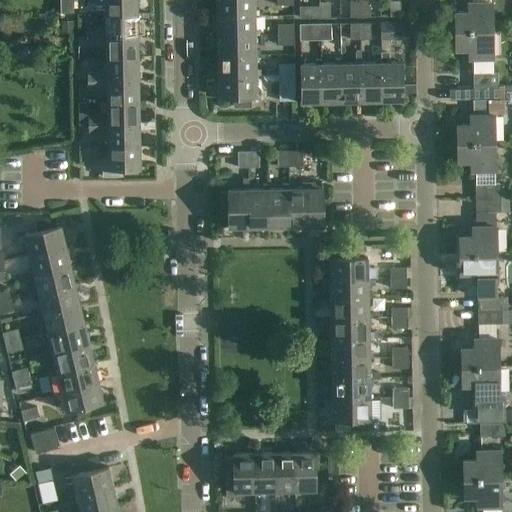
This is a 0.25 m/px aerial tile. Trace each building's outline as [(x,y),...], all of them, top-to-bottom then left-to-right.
[(73,0),(60,0),(60,12),(68,12),(75,12),(73,0)] [(83,0),(84,2),(104,2),(104,13),(137,13),(136,0),(83,0)] [(217,0),(217,15),(256,15),(260,14),(260,9),(256,9),(255,0),(217,0)] [(359,1),(360,17),(371,17),(371,0),(359,1)] [(390,0),(390,16),(401,16),(400,1),(390,0)] [(468,11),(455,11),(455,29),(455,30),(493,29),(492,0),(472,0),(472,1),(468,1),(468,11)] [(319,2),(319,18),(331,18),(331,1),(319,2)] [(349,1),(350,17),(360,17),(359,1),(349,1)] [(300,17),(301,17),(304,18),(319,18),(319,2),(319,5),(310,5),(310,6),(300,7),(300,17)] [(104,26),(86,26),(87,36),(104,36),(111,36),(116,36),(117,36),(137,35),(137,15),(137,14),(137,13),(104,13),(104,15),(104,26)] [(217,15),(218,35),(256,35),(260,35),(260,29),(256,29),(256,15),(217,15)] [(62,21),(61,34),(74,34),(74,31),(74,30),(74,21),(62,21)] [(410,38),(410,37),(410,22),(381,22),(381,38),(410,38)] [(278,24),(278,35),(294,34),(294,23),(278,24)] [(350,23),(350,39),(360,39),(360,23),(350,23)] [(360,23),(360,39),(371,38),(371,23),(360,23)] [(300,40),(310,40),(320,40),(320,24),(300,24),(300,40)] [(320,24),(320,40),(331,39),(331,24),(323,24),(320,24)] [(493,29),(455,30),(456,49),(469,49),(469,59),(472,59),(473,71),(494,72),(494,58),(493,29)] [(278,35),(279,45),(295,44),(294,34),(278,35)] [(104,36),(87,36),(87,46),(105,45),(105,57),(138,56),(137,39),(137,38),(137,35),(117,36),(116,36),(111,36),(104,36)] [(218,35),(218,55),(257,55),(260,55),(260,49),(257,48),(256,35),(218,35)] [(355,62),(342,62),(342,101),(361,100),(361,62),(360,51),(355,51),(355,58),(355,62)] [(389,51),(381,51),(381,58),(382,100),(403,99),(403,93),(402,84),(402,61),(401,61),(395,61),(389,61),(389,51)] [(218,55),(218,75),(257,75),(257,74),(261,74),(261,69),(257,69),(257,55),(218,55)] [(105,70),(87,70),(87,80),(105,80),(138,79),(138,57),(138,56),(105,57),(105,58),(105,70)] [(300,63),(302,101),(321,101),(320,63),(320,58),(316,58),(316,63),(300,63)] [(335,62),(320,63),(321,77),(321,101),(341,101),(342,101),(342,62),(341,58),(340,58),(335,58),(335,62)] [(362,62),(361,62),(361,100),(382,100),(381,58),(380,58),(375,58),(376,62),(362,62)] [(279,64),(279,74),(295,74),(294,63),(279,64)] [(494,72),(473,71),(473,72),(473,86),(498,85),(497,71),(494,72)] [(295,100),(295,84),(295,74),(279,74),(263,74),(266,80),(279,80),(279,100),(295,100)] [(251,106),(251,96),(258,96),(258,94),(261,94),(261,89),(257,89),(257,75),(218,75),(219,95),(234,95),(234,106),(251,106)] [(105,80),(87,80),(88,90),(105,90),(106,101),(110,101),(119,101),(138,101),(138,79),(105,80)] [(457,124),(457,142),(495,141),(495,112),(505,112),(504,98),(498,98),(498,85),(473,86),(474,99),(474,113),(470,113),(470,123),(457,124)] [(88,101),(78,101),(78,125),(88,125),(139,124),(138,104),(138,102),(138,101),(119,101),(110,101),(106,101),(106,103),(106,114),(88,114),(88,101)] [(210,105),(208,108),(208,111),(211,114),(215,113),(217,111),(217,107),(214,105),(210,105)] [(106,133),(106,146),(139,145),(139,124),(88,125),(88,134),(106,133)] [(471,170),(475,170),(476,170),(476,184),(476,198),(509,197),(511,197),(511,188),(500,188),(500,184),(496,183),(495,141),(457,142),(457,161),(470,161),(471,170)] [(139,167),(139,145),(106,146),(106,158),(90,159),(90,168),(103,168),(103,176),(123,176),(123,167),(139,167)] [(278,167),(288,166),(288,150),(278,150),(278,167)] [(288,150),(288,166),(303,166),(303,150),(288,150)] [(238,167),(248,167),(248,151),(238,151),(238,167)] [(248,151),(248,167),(259,167),(259,151),(248,151)] [(228,191),(220,191),(221,215),(228,215),(229,227),(249,227),(248,189),(248,178),(242,178),(243,189),(228,189),(228,191)] [(269,188),(269,227),(290,226),(289,188),(289,182),(283,183),(283,188),(269,188)] [(289,188),(290,226),(323,226),(323,182),(301,182),(302,188),(289,188)] [(249,189),(248,189),(249,227),(250,227),(269,227),(269,188),(268,188),(269,183),(263,183),(263,188),(249,189)] [(459,235),(460,254),(498,253),(497,224),(496,224),(496,212),(500,212),(510,213),(509,197),(476,198),(476,225),(472,225),(472,235),(459,235)] [(34,220),(36,232),(51,228),(49,217),(34,220)] [(23,235),(18,236),(19,242),(25,241),(28,253),(28,254),(65,245),(65,244),(60,226),(51,228),(36,232),(23,235)] [(28,254),(22,255),(24,262),(29,260),(32,273),(32,274),(70,265),(69,263),(65,245),(28,254)] [(478,297),(478,310),(503,309),(508,309),(508,297),(502,297),(502,296),(497,296),(497,283),(498,283),(498,253),(460,254),(460,273),(472,273),(473,282),(477,282),(477,297),(478,297)] [(330,258),(330,279),(369,278),(377,278),(377,268),(369,268),(369,257),(330,258)] [(32,274),(27,275),(29,281),(34,280),(37,293),(74,284),(74,283),(70,265),(32,274)] [(390,267),(391,278),(407,278),(406,267),(390,267)] [(330,279),(330,299),(369,298),(373,298),(373,292),(369,292),(369,278),(330,279)] [(391,278),(391,288),(407,288),(407,278),(391,278)] [(37,293),(32,294),(33,300),(39,299),(42,312),(79,304),(79,302),(74,284),(37,293)] [(0,291),(0,302),(11,300),(11,299),(8,289),(0,291)] [(330,299),(331,319),(370,318),(374,318),(374,312),(370,312),(369,298),(330,299)] [(11,300),(0,302),(0,313),(14,310),(11,300)] [(42,312),(36,314),(38,320),(43,319),(46,331),(46,332),(84,323),(83,321),(79,304),(42,312)] [(411,307),(391,307),(391,318),(411,318),(411,307)] [(461,348),(461,366),(500,365),(499,337),(496,337),(496,324),(503,324),(503,309),(478,310),(479,338),(474,338),(474,347),(461,348)] [(331,319),(331,339),(374,338),(374,332),(370,332),(370,318),(331,319)] [(391,328),(408,328),(411,327),(411,318),(391,318),(391,328)] [(46,332),(41,333),(43,339),(48,338),(51,350),(51,351),(88,342),(88,341),(84,323),(46,332)] [(18,328),(2,332),(5,342),(5,343),(21,339),(20,338),(18,328)] [(331,339),(331,359),(370,358),(374,358),(374,352),(370,352),(370,338),(374,338),(331,339)] [(21,339),(5,343),(7,352),(23,348),(21,339)] [(51,351),(45,353),(47,359),(53,358),(55,369),(56,371),(93,362),(88,342),(51,351)] [(392,347),(392,358),(408,357),(408,347),(392,347)] [(392,358),(392,368),(408,368),(408,357),(392,358)] [(331,359),(332,379),(371,378),(380,378),(380,372),(371,372),(370,358),(331,359)] [(50,372),(48,375),(51,390),(53,391),(55,393),(55,392),(98,382),(97,380),(93,362),(56,371),(50,372)] [(500,365),(461,366),(462,385),(475,385),(475,409),(475,411),(475,422),(480,422),(504,421),(504,409),(504,408),(503,389),(500,389),(500,365)] [(27,367),(12,371),(13,380),(14,380),(14,381),(30,377),(30,375),(27,367)] [(30,377),(14,381),(14,383),(16,391),(33,388),(30,377)] [(357,379),(332,379),(332,399),(371,398),(371,378),(357,379)] [(98,382),(55,392),(57,398),(62,397),(65,410),(103,401),(98,382)] [(392,387),(393,398),(409,397),(409,387),(392,387)] [(393,398),(393,408),(409,408),(409,397),(393,398)] [(371,398),(332,399),(332,419),(372,419),(372,418),(371,412),(371,399),(371,398)] [(21,410),(22,416),(23,420),(39,417),(37,406),(21,410)] [(504,421),(480,422),(480,435),(504,435),(504,422),(504,421)] [(60,446),(55,426),(30,433),(35,452),(60,446)] [(463,460),(463,478),(501,477),(500,448),(476,449),(476,459),(463,460)] [(274,452),(254,453),(255,491),(255,495),(261,495),(261,491),(274,491),(274,471),(274,452)] [(294,452),(274,452),(274,471),(274,491),(275,494),(281,494),(280,491),(294,490),(295,490),(294,452)] [(314,452),(294,452),(295,490),(295,494),(300,494),(300,490),(315,490),(314,454),(314,452)] [(233,466),(226,466),(226,497),(241,496),(241,491),(254,491),(255,491),(254,453),(253,453),(233,453),(233,466)] [(92,470),(65,477),(66,483),(72,482),(75,495),(113,486),(108,466),(101,468),(98,456),(83,460),(84,464),(90,462),(92,470)] [(19,464),(9,473),(15,480),(25,471),(19,464)] [(501,477),(464,478),(464,496),(477,496),(477,506),(482,506),(482,507),(501,507),(501,505),(501,477)] [(43,503),(58,500),(53,479),(38,482),(43,503)] [(75,495),(70,496),(70,497),(71,503),(77,501),(79,511),(89,511),(117,505),(113,487),(113,486),(75,495)]
